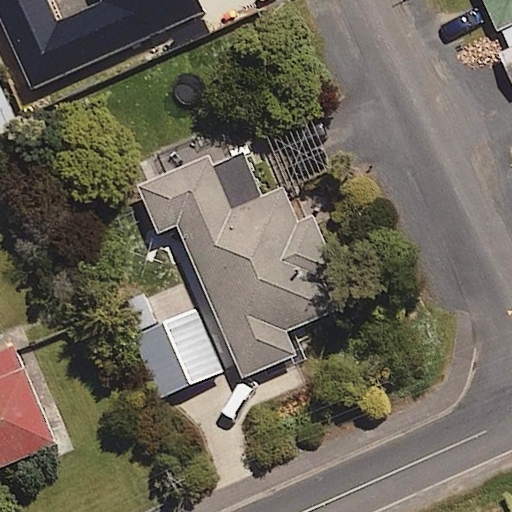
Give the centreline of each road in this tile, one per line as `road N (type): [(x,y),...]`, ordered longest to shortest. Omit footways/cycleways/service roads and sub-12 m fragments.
road 1 (residential): [(511,312),(373,0)]
road 2 (tertiary): [(305,511),(511,419)]
